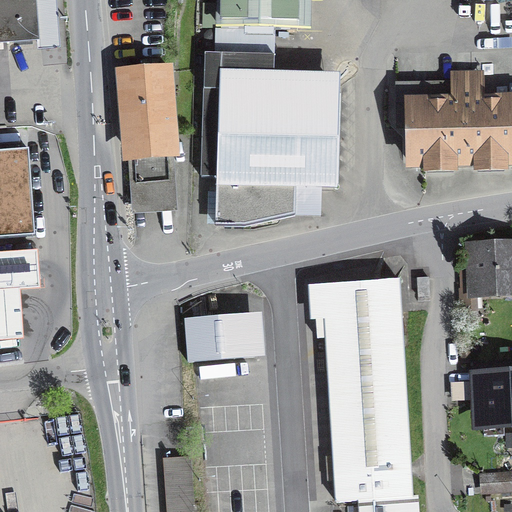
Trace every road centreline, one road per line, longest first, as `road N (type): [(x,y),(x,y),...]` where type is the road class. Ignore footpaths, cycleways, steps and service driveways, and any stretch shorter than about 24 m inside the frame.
road 1 (residential): [(438,218),(445,290),(432,365),(444,511)]
road 2 (secondary): [(85,0),(109,289)]
road 3 (residential): [(278,252),(297,511)]
road 4 (residential): [(109,289),(278,252)]
road 5 (residential): [(278,252),(438,218)]
road 6 (secondary): [(116,366),(129,511)]
